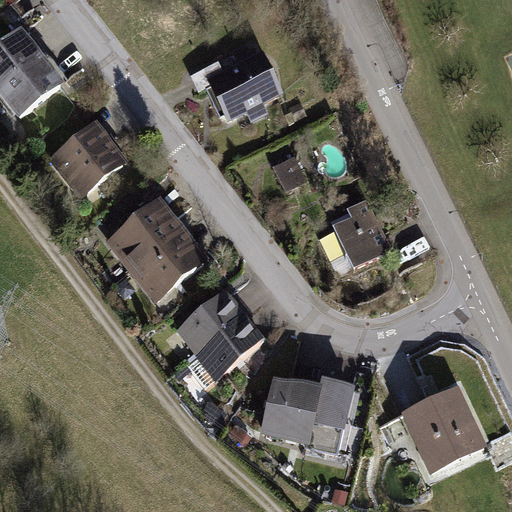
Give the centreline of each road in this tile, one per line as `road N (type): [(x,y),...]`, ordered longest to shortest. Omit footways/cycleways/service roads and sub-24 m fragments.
road 1 (residential): [(65,0),(294,305),(334,332),(372,345),(399,343),(479,291)]
road 2 (track): [(0,180),(171,408),(274,511)]
road 3 (residential): [(479,291),(340,0)]
